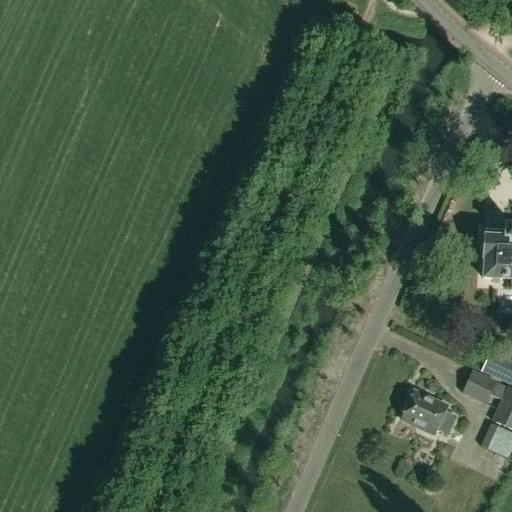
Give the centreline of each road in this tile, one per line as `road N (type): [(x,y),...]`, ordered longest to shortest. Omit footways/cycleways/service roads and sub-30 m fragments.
road 1 (track): [(149,511),(377,0)]
road 2 (unclassified): [(288,511),(482,50)]
